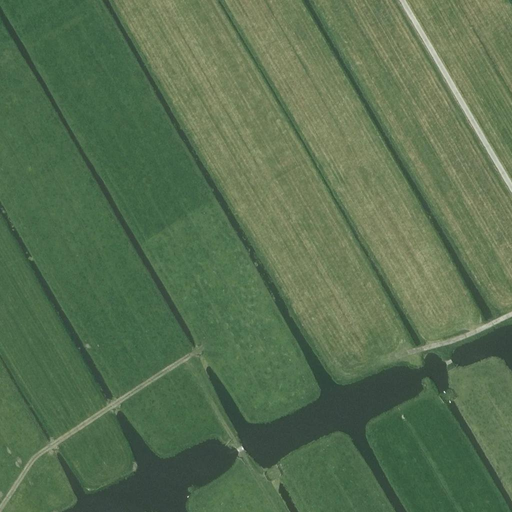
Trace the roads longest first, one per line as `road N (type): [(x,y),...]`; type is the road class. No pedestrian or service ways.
road 1 (track): [(303,511),(279,471),(251,476),(192,365),(179,362),(34,458),(0,509)]
road 2 (track): [(511,188),(402,0)]
